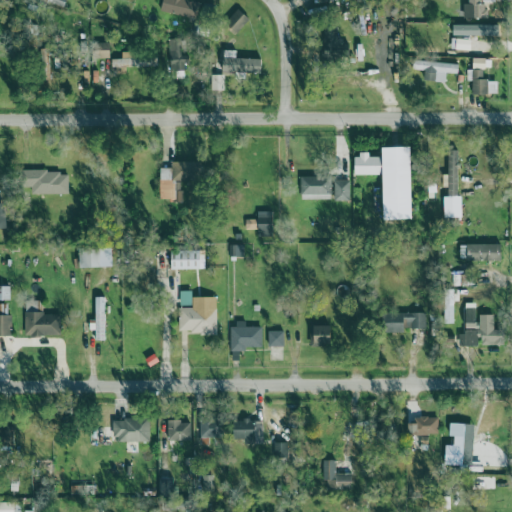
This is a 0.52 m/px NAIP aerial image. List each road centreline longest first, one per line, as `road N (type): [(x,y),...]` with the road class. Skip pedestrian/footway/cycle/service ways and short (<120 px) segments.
road 1 (residential): [(0,383),(511,380)]
road 2 (residential): [(0,119),(511,118)]
road 3 (residential): [(266,0),(289,31),(291,117)]
